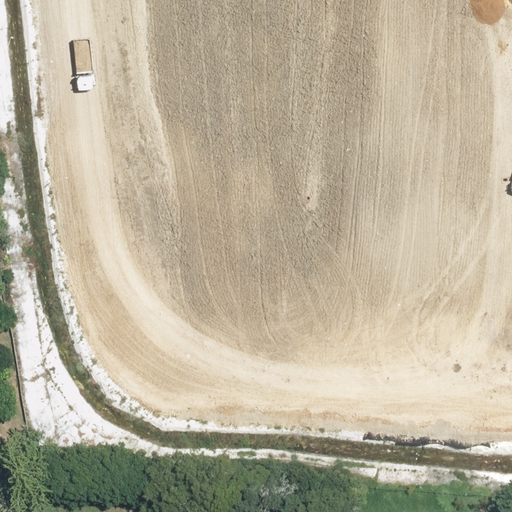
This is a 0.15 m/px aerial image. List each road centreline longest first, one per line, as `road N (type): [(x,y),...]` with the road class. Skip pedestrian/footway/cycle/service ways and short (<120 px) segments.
road 1 (residential): [(238,275),(187,273),(146,0)]
road 2 (residential): [(194,0),(238,275)]
road 3 (residential): [(511,284),(238,275)]
